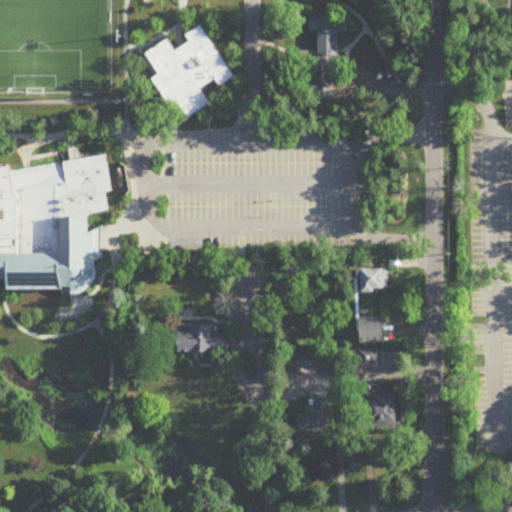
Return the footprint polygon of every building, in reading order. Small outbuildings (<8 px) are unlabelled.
[(310,16),(347,16),(347,29),(337,30),(336,54),(343,55),(344,69),(337,70),(338,96),(315,96),(316,70),(300,71),(301,49),(318,49),(319,31),(310,30),(310,16)] [(202,23),(237,75),(222,85),(216,78),(203,86),(213,102),(192,116),(181,102),(175,106),(155,77),(161,72),(148,52),(169,38),(177,49),(191,40),(187,34),(202,23)] [(0,157),(1,157),(1,167),(16,165),(17,169),(107,153),(115,189),(108,191),(111,208),(92,213),(92,231),(103,224),(102,251),(106,256),(98,258),(97,268),(96,276),(92,283),(85,290),(73,294),(72,286),(12,287),(11,277),(0,277),(0,157)] [(359,268),(387,268),(389,287),(377,288),(377,291),(364,291),(364,279),(360,278),(359,268)] [(360,317),(383,316),(385,341),(360,342),(359,324),(362,324),(360,317)] [(180,331),(193,330),(193,324),(214,324),(213,331),(227,331),(227,348),(181,349),(180,331)] [(378,367),(378,353),(360,353),(360,367),(378,367)] [(367,383),(393,382),(395,394),(397,394),(401,430),(372,432),(367,383)] [(304,400),(307,400),(307,399),(326,398),(328,425),(296,427),(295,414),(304,412),(303,405),(305,405),(304,400)]
